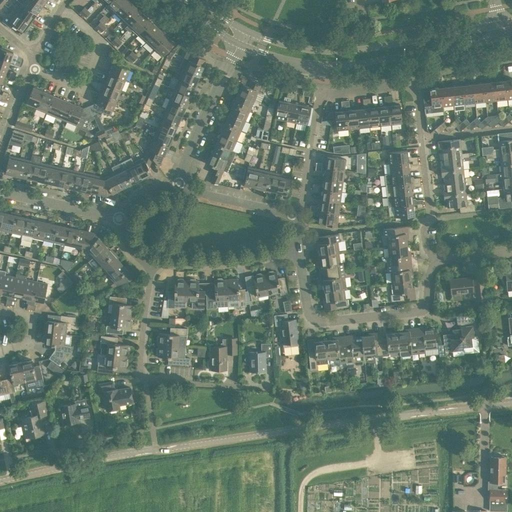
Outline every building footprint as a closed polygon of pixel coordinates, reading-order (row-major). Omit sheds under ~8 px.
[(36,14),(43,6),(34,0),(16,0),(21,3),(36,14)] [(124,0),(110,0),(106,5),(114,12),(124,0)] [(134,6),(128,0),(124,0),(114,12),(122,20),(134,6)] [(21,3),(15,12),(30,23),(36,14),(21,3)] [(86,17),(90,13),(92,10),(92,7),(91,6),(87,10),(82,14),(86,17)] [(127,30),(143,14),(134,6),(122,20),(128,25),(125,28),(127,30)] [(15,12),(11,17),(9,17),(7,16),(5,16),(1,21),(10,29),(13,25),(18,28),(17,31),(22,34),(30,23),(15,12)] [(132,29),(137,34),(150,20),(143,14),(127,30),(129,32),(132,29)] [(98,29),(103,25),(108,19),(106,17),(104,17),(96,27),(98,29)] [(137,34),(145,41),(158,28),(150,20),(137,34)] [(103,25),(98,29),(97,31),(100,34),(106,27),(103,25)] [(145,41),(153,49),(166,35),(158,28),(145,41)] [(166,35),(153,49),(162,57),(175,43),(166,35)] [(0,36),(0,43),(3,46),(5,47),(8,43),(0,36)] [(0,47),(0,59),(9,63),(13,53),(0,47)] [(179,68),(183,69),(199,77),(203,66),(202,66),(205,60),(186,51),(179,68)] [(114,58),(108,72),(125,80),(129,70),(118,65),(120,61),(114,58)] [(0,59),(0,71),(5,73),(9,63),(0,59)] [(183,69),(179,79),(195,86),(199,77),(183,69)] [(108,72),(104,82),(121,90),(125,80),(108,72)] [(179,79),(174,89),(190,96),(195,86),(179,79)] [(242,84),(238,94),(254,101),(258,91),(262,93),(265,87),(249,80),(247,86),(242,84)] [(505,81),(495,82),(496,101),(507,99),(505,81)] [(104,82),(99,92),(117,100),(121,90),(104,82)] [(495,82),(484,83),(486,102),(496,101),(495,82)] [(484,83),(473,84),(475,103),(486,102),(484,83)] [(473,84),(462,86),(464,104),(475,103),(473,84)] [(453,105),(454,105),(454,111),(465,110),(464,104),(462,86),(451,87),(453,105)] [(26,104),(35,108),(43,91),(33,87),(26,104)] [(451,87),(441,88),(443,107),(453,105),(451,87)] [(443,107),(441,88),(429,89),(431,102),(424,103),(425,114),(443,112),(443,107)] [(174,89),(170,98),(186,106),(190,96),(174,89)] [(35,108),(46,113),(53,95),(43,91),(35,108)] [(99,92),(95,103),(89,106),(94,119),(99,131),(102,137),(106,135),(98,117),(100,116),(102,113),(110,116),(117,100),(99,92)] [(238,94),(233,104),(249,111),(254,101),(238,94)] [(46,113),(55,117),(63,99),(53,95),(46,113)] [(170,98),(166,108),(182,116),(186,106),(170,98)] [(359,128),(370,127),(366,98),(362,99),(363,105),(362,106),(362,109),(356,110),(359,128)] [(370,127),(380,126),(378,107),(373,108),(372,105),(371,104),(370,98),(366,98),(370,127)] [(55,117),(65,121),(72,104),(63,99),(55,117)] [(285,121),(289,102),(278,100),(274,119),(285,121)] [(340,109),(340,111),(335,112),(337,131),(348,129),(346,111),(345,107),(344,101),(341,101),(341,107),(340,109)] [(285,121),(296,123),(300,105),(289,102),(285,121)] [(65,121),(76,125),(81,127),(82,126),(84,122),(84,121),(84,119),(88,121),(94,119),(89,106),(83,108),(72,104),(65,121)] [(233,104),(229,114),(245,121),(249,111),(233,104)] [(311,107),(300,105),(296,123),(307,125),(311,107)] [(400,105),(389,106),(391,125),(402,123),(400,105)] [(389,106),(378,107),(380,126),(391,125),(389,106)] [(166,108),(161,118),(177,125),(182,116),(166,108)] [(356,110),(346,111),(348,129),(359,128),(356,110)] [(229,114),(224,124),(241,131),(245,121),(229,114)] [(161,118),(157,128),(173,135),(177,125),(161,118)] [(27,130),(29,124),(16,120),(14,126),(27,130)] [(236,140),(241,131),(224,124),(220,133),(236,140)] [(157,128),(152,138),(168,145),(173,135),(157,128)] [(23,142),(26,133),(13,129),(11,138),(23,142)] [(130,139),(126,130),(119,133),(123,142),(130,139)] [(493,154),(511,151),(511,132),(497,134),(499,150),(493,151),(492,148),(482,149),(482,156),(486,156),(486,154),(493,154)] [(232,150),(236,140),(220,133),(216,143),(232,150)] [(158,167),(163,156),(164,156),(168,145),(152,138),(145,154),(152,158),(158,167)] [(468,157),(468,156),(468,153),(461,153),(460,145),(459,145),(458,139),(437,141),(439,153),(441,152),(442,159),(468,157)] [(216,143),(211,153),(228,160),(231,162),(235,152),(232,150),(216,143)] [(275,145),(272,162),(276,164),(280,146),(275,145)] [(349,145),(333,145),(333,153),(349,152),(349,145)] [(251,159),(254,152),(248,149),(245,156),(251,159)] [(388,152),(389,164),(408,162),(412,161),(418,161),(417,156),(411,157),(410,156),(410,155),(407,156),(407,150),(388,152)] [(368,152),(368,159),(379,158),(378,151),(368,152)] [(511,151),(493,154),(486,154),(486,156),(487,158),(500,157),(501,165),(511,164),(511,151)] [(217,184),(223,171),(227,172),(231,162),(228,160),(227,160),(211,153),(207,164),(212,166),(209,172),(215,174),(211,183),(217,184)] [(144,158),(134,163),(141,179),(151,174),(148,167),(152,158),(145,154),(144,158)] [(30,161),(26,178),(37,180),(41,163),(42,158),(31,155),(30,161)] [(5,173),(16,175),(20,158),(9,156),(5,173)] [(440,167),(441,172),(463,169),(462,161),(475,159),(475,156),(468,156),(468,157),(442,159),(443,167),(440,167)] [(327,157),(325,168),(344,171),(346,159),(327,157)] [(30,161),(20,158),(16,175),(26,178),(30,161)] [(130,158),(121,162),(132,183),(141,179),(134,163),(133,163),(130,158)] [(357,161),(357,172),(365,173),(365,161),(357,161)] [(111,167),(114,172),(122,188),(132,183),(121,162),(111,167)] [(389,164),(390,174),(409,172),(408,162),(389,164)] [(51,165),(41,163),(37,180),(47,183),(51,165)] [(511,164),(501,165),(502,173),(495,174),(495,177),(495,178),(511,176),(511,164)] [(62,168),(51,165),(47,183),(58,185),(62,168)] [(254,187),(258,169),(248,167),(244,184),(254,187)] [(58,185),(68,187),(72,170),(62,168),(58,185)] [(325,168),(324,179),(343,181),(344,171),(325,168)] [(254,187),(265,189),(269,172),(258,169),(254,187)] [(463,169),(441,172),(441,177),(444,176),(444,183),(471,180),(477,180),(476,176),(471,177),(464,177),(463,169)] [(68,187),(79,190),(83,173),(72,170),(68,187)] [(107,196),(112,193),(122,188),(114,172),(104,178),(100,177),(98,184),(100,195),(107,196)] [(265,189),(276,191),(280,174),(269,172),(265,189)] [(413,177),(410,177),(409,172),(390,174),(384,175),(386,186),(420,182),(420,178),(414,179),(413,177)] [(79,190),(90,192),(100,195),(98,184),(100,177),(83,173),(79,190)] [(291,177),(280,174),(276,191),(287,194),(291,177)] [(511,176),(495,178),(495,177),(485,179),(486,184),(503,182),(503,189),(511,188),(511,176)] [(324,179),(323,190),(341,192),(343,181),(324,179)] [(443,191),(443,195),(466,193),(465,185),(471,184),(471,180),(444,183),(445,190),(443,191)] [(413,188),(415,186),(421,186),(420,182),(386,186),(387,197),(411,194),(411,189),(413,188)] [(498,201),(488,202),(488,209),(499,208),(511,206),(511,200),(511,188),(503,189),(504,197),(498,198),(498,201)] [(323,190),(321,200),(340,203),(341,192),(323,190)] [(474,204),(472,204),(472,202),(470,201),(468,200),(466,199),(466,193),(443,195),(444,200),(446,200),(447,208),(459,206),(460,212),(474,211),(474,204)] [(413,205),(417,204),(423,204),(422,199),(416,200),(415,199),(415,198),(412,199),(411,194),(387,197),(388,207),(394,206),(394,207),(413,205)] [(318,205),(316,206),(310,205),(310,209),(338,213),(340,203),(321,200),(320,205),(318,205)] [(414,216),(413,205),(394,207),(395,218),(414,216)] [(318,222),(327,223),(327,226),(336,227),(338,213),(310,209),(309,213),(315,214),(317,215),(319,215),(318,222)] [(16,215),(5,213),(1,230),(12,232),(16,215)] [(12,232),(22,235),(26,218),(16,215),(12,232)] [(33,237),(37,220),(26,218),(22,235),(21,240),(31,242),(33,237)] [(33,237),(43,240),(47,222),(37,220),(33,237)] [(43,240),(54,242),(58,225),(47,222),(43,240)] [(59,249),(63,250),(64,244),(67,232),(68,229),(68,227),(58,225),(54,242),(60,244),(59,249)] [(386,235),(388,247),(407,245),(406,238),(408,238),(408,237),(406,237),(406,233),(408,233),(407,226),(383,229),(384,236),(386,235)] [(67,245),(81,248),(83,241),(89,232),(68,227),(68,229),(67,232),(64,244),(67,245)] [(106,246),(98,237),(94,233),(89,232),(83,241),(81,248),(85,249),(92,258),(106,246)] [(318,248),(319,255),(338,252),(337,241),(339,241),(338,234),(315,237),(316,244),(318,244),(318,248),(316,248),(316,249),(318,248)] [(386,258),(387,265),(411,263),(410,256),(408,256),(408,252),(410,252),(410,251),(408,251),(407,245),(388,247),(389,258),(386,258)] [(113,254),(106,246),(92,258),(100,266),(113,254)] [(340,263),(338,252),(319,255),(320,262),(318,262),(320,262),(321,266),(319,267),(320,273),(343,270),(342,263),(340,263)] [(120,262),(113,254),(100,266),(107,274),(120,262)] [(30,261),(19,258),(18,264),(28,267),(30,261)] [(136,277),(132,272),(129,269),(127,270),(120,262),(107,274),(117,285),(136,277)] [(390,272),(392,283),(411,281),(410,274),(412,274),(412,273),(410,273),(410,269),(412,269),(411,263),(387,265),(388,272),(390,272)] [(59,284),(57,287),(62,292),(73,283),(62,270),(58,274),(60,276),(59,284)] [(323,284),(324,291),(343,288),(346,288),(344,277),(343,270),(320,273),(321,280),(323,280),(323,284),(321,284),(321,285),(323,284)] [(267,274),(265,274),(269,294),(280,291),(280,295),(287,293),(284,279),(278,281),(276,272),(274,272),(272,271),(268,271),(267,274)] [(269,294),(265,274),(262,275),(260,273),(256,274),(255,276),(253,276),(255,285),(249,287),(251,301),(258,299),(258,296),(269,294)] [(15,277),(9,305),(13,306),(14,300),(16,301),(17,297),(22,298),(26,279),(27,276),(16,274),(15,277)] [(15,277),(5,275),(1,293),(6,294),(7,299),(6,304),(9,305),(15,277)] [(471,277),(450,280),(452,301),(462,300),(461,293),(472,292),(473,297),(476,297),(476,300),(486,299),(483,278),(471,279),(471,277)] [(180,308),(180,307),(185,307),(185,300),(186,280),(184,280),(182,278),(178,278),(176,280),(174,280),(174,286),(174,293),(168,293),(167,308),(180,308)] [(227,306),(225,279),(223,280),(221,278),(217,278),(215,280),(214,280),(214,286),(215,294),(206,294),(206,309),(216,308),(216,307),(227,306)] [(36,281),(26,279),(22,298),(33,300),(36,281)] [(185,300),(192,301),(192,308),(204,309),(204,290),(198,290),(198,287),(198,281),(196,281),(195,279),(191,279),(189,281),(186,280),(185,300)] [(238,279),(225,279),(227,306),(234,306),(234,307),(246,306),(245,291),(238,292),(238,284),(238,279)] [(47,284),(36,281),(33,300),(44,302),(47,284)] [(79,285),(78,285),(76,287),(79,289),(85,283),(83,281),(79,285)] [(412,287),(411,281),(392,283),(393,294),(390,294),(391,301),(415,299),(414,292),(412,292),(412,288),(414,288),(414,287),(412,287)] [(345,299),(343,288),(324,291),(325,298),(323,298),(325,298),(326,302),(324,302),(325,309),(348,306),(347,299),(345,299)] [(132,306),(132,305),(123,304),(124,298),(110,296),(109,303),(112,303),(111,314),(131,317),(131,315),(133,313),(134,309),(132,306)] [(460,324),(460,327),(460,329),(452,330),(452,335),(443,335),(444,344),(438,345),(439,356),(446,355),(445,350),(452,350),(463,349),(464,353),(479,352),(477,336),(473,337),(472,325),(465,326),(465,324),(475,323),(474,313),(456,315),(457,325),(460,324)] [(131,319),(131,317),(111,314),(110,326),(106,325),(106,332),(120,334),(120,327),(129,328),(130,327),(132,325),(132,321),(131,319)] [(287,314),(274,315),(275,326),(281,325),(283,347),(298,345),(295,319),(288,320),(287,314)] [(46,330),(46,332),(65,334),(67,323),(74,324),(75,317),(61,315),(60,322),(47,320),(47,322),(44,324),(44,328),(46,330)] [(422,327),(416,328),(419,352),(425,351),(424,349),(436,347),(434,328),(427,329),(427,327),(426,327),(426,329),(422,330),(422,327)] [(158,343),(158,345),(185,347),(185,341),(186,341),(187,328),(172,328),(172,334),(165,333),(159,333),(159,335),(157,337),(156,341),(158,343)] [(411,353),(419,352),(416,328),(409,329),(409,331),(405,332),(404,329),(404,332),(398,332),(400,351),(399,351),(400,355),(402,359),(410,358),(411,355),(411,353)] [(386,331),(380,332),(382,356),(389,355),(388,353),(399,351),(400,351),(398,332),(391,333),(390,331),(390,333),(386,334),(386,331)] [(64,345),(65,334),(46,332),(45,334),(43,336),(43,340),(44,342),(44,344),(57,345),(57,351),(55,354),(53,353),(49,358),(58,365),(66,355),(66,352),(71,353),(72,346),(64,345)] [(368,336),(362,336),(364,355),(375,354),(375,357),(382,356),(380,332),(372,333),(373,335),(369,336),(368,333),(368,336)] [(350,335),(344,336),(347,364),(353,363),(355,366),(362,365),(364,362),(364,355),(362,336),(355,337),(354,335),(354,337),(350,338),(350,335)] [(107,354),(126,357),(127,354),(129,352),(129,348),(128,346),(128,345),(122,344),(114,343),(115,337),(101,336),(99,348),(101,348),(100,354),(105,354),(107,354)] [(346,366),(346,364),(347,364),(344,336),(336,337),(337,339),(333,340),(332,337),(332,340),(325,340),(328,364),(328,365),(338,364),(338,367),(346,366)] [(228,337),(228,339),(222,339),(223,345),(211,345),(211,364),(210,364),(210,370),(215,370),(215,369),(226,369),(226,353),(228,353),(228,354),(236,353),(236,337),(228,337)] [(328,364),(325,340),(319,341),(318,339),(318,341),(314,342),(314,339),(307,340),(310,369),(317,369),(317,365),(328,364)] [(265,371),(265,357),(271,357),(271,343),(261,343),(261,351),(249,352),(250,371),(245,372),(265,371)] [(184,358),(185,347),(158,345),(158,347),(156,349),(156,353),(157,355),(157,357),(163,357),(171,358),(170,364),(189,365),(190,358),(184,358)] [(126,359),(126,357),(107,354),(105,354),(104,365),(98,365),(97,372),(111,373),(112,367),(119,368),(125,369),(125,367),(127,365),(128,361),(126,359)] [(22,362),(20,362),(25,382),(26,389),(44,385),(39,365),(33,366),(32,359),(30,360),(28,358),(24,359),(22,362)] [(50,360),(47,366),(53,370),(57,365),(50,360)] [(15,392),(14,386),(17,385),(18,383),(25,382),(20,362),(18,363),(16,361),(12,362),(10,364),(9,365),(11,378),(5,379),(9,393),(8,393),(9,397),(12,396),(12,392),(15,392)] [(80,372),(80,375),(78,375),(80,383),(88,382),(86,374),(86,371),(80,372)] [(0,395),(8,393),(9,393),(5,379),(0,380),(0,395)] [(130,387),(116,389),(114,389),(113,382),(98,384),(100,395),(103,394),(106,410),(120,408),(119,405),(132,402),(130,387)] [(47,414),(44,401),(31,404),(33,415),(23,418),(25,424),(21,425),(24,438),(44,433),(40,416),(47,414)] [(87,405),(76,407),(75,403),(60,406),(63,424),(78,421),(78,419),(89,417),(87,405)] [(502,474),(505,474),(505,457),(491,457),(490,481),(488,481),(487,489),(489,489),(489,501),(489,511),(506,511),(507,501),(507,489),(497,489),(497,482),(502,482),(502,474)]
